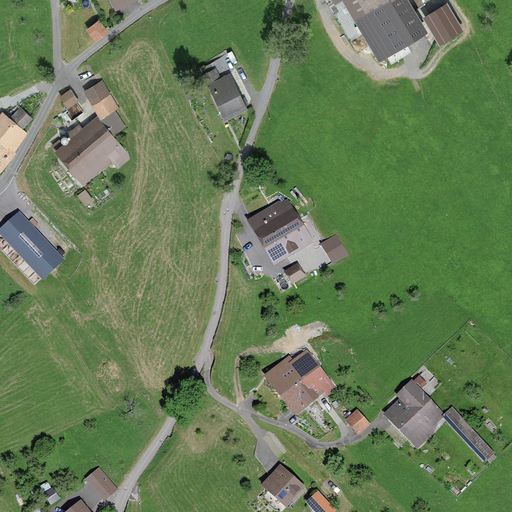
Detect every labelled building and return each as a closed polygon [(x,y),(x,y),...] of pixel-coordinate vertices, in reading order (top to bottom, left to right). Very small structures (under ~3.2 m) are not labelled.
[(205,0),(204,0),(184,9),(193,29),(214,19),(205,0)] [(344,0),(357,20),(381,58),(424,31),(404,0),(344,0)] [(450,1),(424,13),(438,43),(464,31),(450,1)] [(100,21),(89,29),(96,40),(108,32),(100,21)] [(216,67),(204,72),(208,81),(220,76),(216,67)] [(233,83),(215,92),(227,118),(245,109),(233,83)] [(101,84),(87,92),(101,117),(116,108),(101,84)] [(71,91),(62,97),(69,107),(78,101),(71,91)] [(12,121),(22,129),(31,118),(22,110),(12,121)] [(22,129),(12,121),(5,114),(0,119),(0,170),(15,154),(11,151),(27,134),(22,129)] [(95,117),(57,149),(85,182),(112,160),(117,166),(128,157),(95,117)] [(88,190),(81,196),(88,205),(95,198),(88,190)] [(252,223),(262,241),(297,220),(286,202),(252,223)] [(19,215),(0,232),(0,234),(42,279),(61,261),(19,215)] [(310,241),(297,220),(262,241),(276,263),(310,241)] [(337,237),(323,246),(332,261),(346,253),(337,237)] [(299,267),(287,273),(291,282),(303,276),(299,267)] [(270,378),(283,395),(319,368),(306,351),(270,378)] [(333,387),(319,368),(283,395),(297,413),(333,387)] [(405,403),(390,416),(418,447),(432,435),(435,427),(430,421),(442,412),(414,383),(399,396),(405,403)] [(455,412),(448,419),(488,461),(495,454),(455,412)] [(358,413),(348,421),(360,434),(369,426),(358,413)] [(281,467),(264,485),(286,505),(303,486),(281,467)] [(99,471),(88,480),(105,500),(116,491),(99,471)] [(334,511),(319,494),(309,502),(317,511),(334,511)] [(90,511),(83,503),(71,511),(90,511)]
